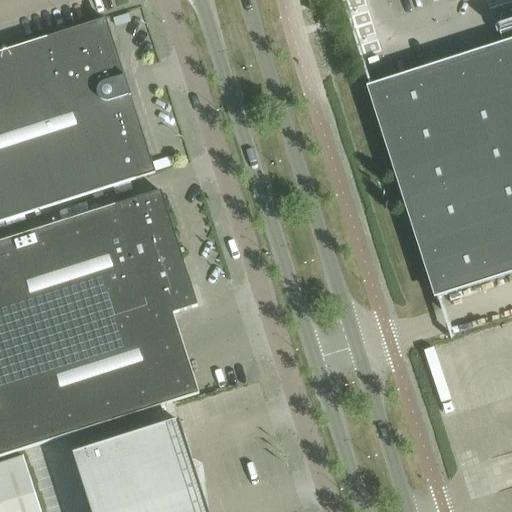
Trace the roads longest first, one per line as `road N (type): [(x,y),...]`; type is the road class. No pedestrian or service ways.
road 1 (unclassified): [(168,0),(336,511)]
road 2 (secondary): [(201,0),(367,511)]
road 3 (secondary): [(406,511),(246,0)]
road 4 (unknown): [(315,358),(280,400),(214,426),(208,452),(219,490),(242,509),(327,483)]
